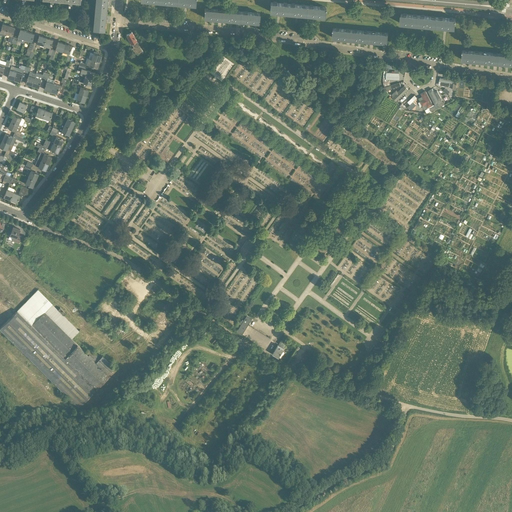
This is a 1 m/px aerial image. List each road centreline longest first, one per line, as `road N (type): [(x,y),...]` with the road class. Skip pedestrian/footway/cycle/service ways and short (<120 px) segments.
road 1 (residential): [(406,406),(285,367),(120,259),(22,216)]
road 2 (residential): [(117,20),(511,78)]
road 3 (unclassified): [(406,406),(384,463),(294,511)]
road 4 (residential): [(22,216),(88,113)]
